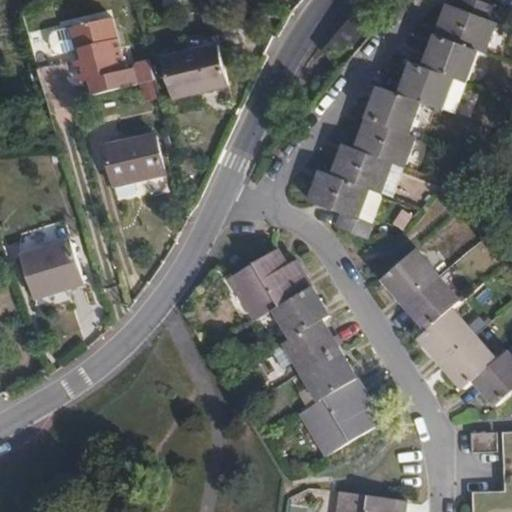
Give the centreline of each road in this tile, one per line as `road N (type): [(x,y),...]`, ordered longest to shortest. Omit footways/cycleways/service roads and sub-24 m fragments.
road 1 (residential): [(263,200),(323,239),(442,447),(440,511)]
road 2 (tertiary): [(0,428),(82,377),(156,309),(221,200)]
road 3 (residential): [(263,200),(425,0)]
road 4 (tertiary): [(221,200),(306,0)]
